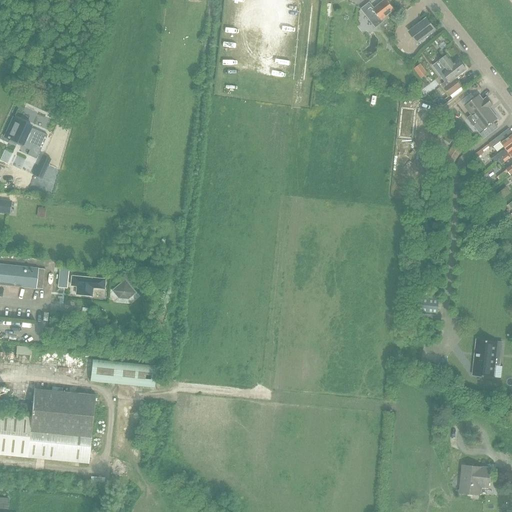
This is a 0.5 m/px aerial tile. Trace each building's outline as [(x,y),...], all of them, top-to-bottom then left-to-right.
[(381,20),(394,9),(386,0),(384,0),(374,9),(369,3),(363,7),(376,23),(381,20)] [(418,43),(435,30),(426,18),(409,31),(418,43)] [(442,54),(453,50),(450,42),(439,45),(442,54)] [(447,55),(432,66),(440,76),(443,73),(448,79),(442,84),(444,87),(450,82),(455,78),(465,69),(459,61),(454,64),(447,55)] [(416,67),(415,72),(417,74),(424,69),(420,64),(416,67)] [(425,88),(435,84),(431,73),(421,77),(425,88)] [(444,87),(450,96),(462,87),(455,79),(450,82),(444,87)] [(464,106),(471,115),(467,118),(473,127),(478,123),(483,130),(497,119),(489,108),(493,105),(487,97),(483,100),(479,95),(464,106)] [(401,107),(398,137),(412,139),(415,109),(401,107)] [(30,150),(39,132),(30,128),(31,126),(13,117),(4,137),(22,145),(21,146),(30,150)] [(499,160),(511,150),(511,134),(502,143),(506,149),(503,151),(502,151),(492,158),(495,163),(499,160)] [(492,148),(503,139),(500,135),(489,143),(492,148)] [(445,158),(453,164),(462,150),(453,145),(445,158)] [(511,150),(499,160),(501,164),(510,158),(509,157),(511,156),(511,164),(506,169),(510,175),(511,173),(511,150)] [(40,161),(33,175),(41,179),(48,164),(40,161)] [(495,178),(506,173),(504,169),(493,174),(495,178)] [(500,201),(510,193),(506,187),(496,195),(500,201)] [(0,201),(0,211),(8,212),(9,202),(0,201)] [(0,284),(36,288),(38,268),(0,264),(0,284)] [(69,275),(68,291),(93,294),(94,278),(69,275)] [(124,279),(112,290),(116,299),(128,300),(136,292),(124,279)] [(152,281),(143,289),(147,294),(156,286),(152,281)] [(419,297),(417,313),(415,313),(415,320),(436,322),(437,315),(439,299),(419,297)] [(473,375),(494,378),(496,352),(501,353),(502,342),(478,340),(477,357),(475,357),(473,375)] [(93,360),(91,381),(154,387),(156,366),(93,360)] [(95,395),(33,389),(28,389),(28,393),(33,393),(32,406),(28,406),(28,404),(22,404),(22,403),(0,400),(0,391),(1,386),(0,385),(0,454),(88,464),(95,395)] [(66,474),(76,473),(75,466),(66,467),(66,474)] [(490,468),(482,468),(463,466),(462,476),(464,476),(462,493),(479,494),(480,486),(488,487),(490,468)] [(8,499),(0,497),(0,507),(7,508),(8,499)]
